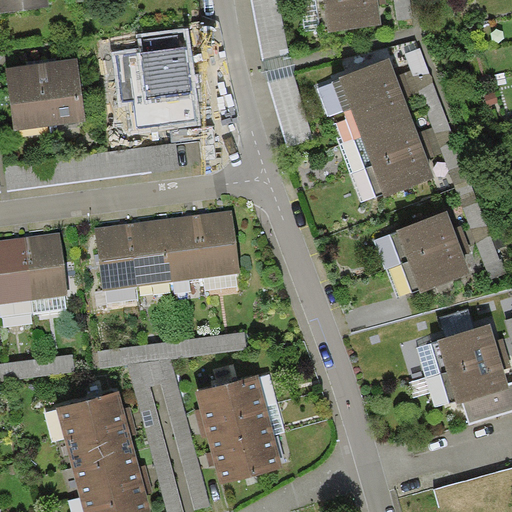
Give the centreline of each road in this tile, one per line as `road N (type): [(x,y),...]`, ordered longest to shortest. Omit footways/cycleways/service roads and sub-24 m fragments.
road 1 (residential): [(367,475),(264,167)]
road 2 (residential): [(264,167),(0,204)]
road 3 (residential): [(264,167),(218,0)]
road 4 (residential): [(511,439),(367,475)]
